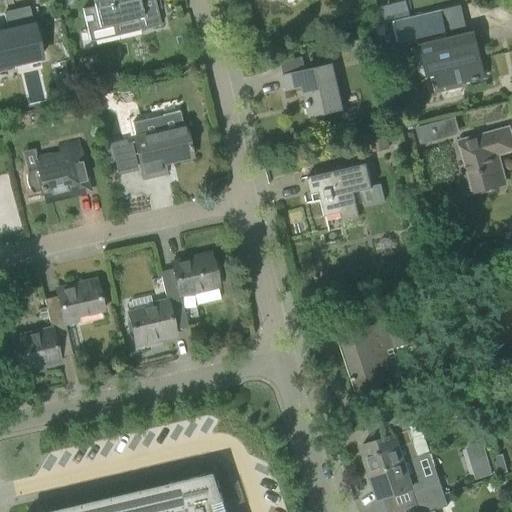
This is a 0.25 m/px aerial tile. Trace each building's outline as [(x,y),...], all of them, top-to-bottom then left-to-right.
[(91,0),(93,7),(82,9),(89,42),(127,33),(140,30),(160,25),(154,0),(91,0)] [(405,1),(371,9),(375,26),(394,22),(409,18),(405,1)] [(0,67),(12,64),(14,64),(15,65),(39,59),(38,58),(39,58),(40,58),(28,8),(3,14),(7,31),(0,32),(0,67)] [(409,18),(394,22),(399,42),(445,31),(444,27),(440,10),(409,18)] [(446,37),(417,44),(425,77),(437,74),(436,72),(457,67),(461,83),(465,82),(484,77),(479,55),(486,53),(481,33),(480,32),(475,33),(474,30),(446,37)] [(332,64),(302,72),(283,76),(286,90),(301,86),(308,116),(343,108),(332,64)] [(100,76),(87,79),(90,93),(103,90),(100,76)] [(72,86),(59,89),(60,94),(60,95),(65,94),(66,98),(77,95),(75,87),(75,85),(74,85),(72,86)] [(183,125),(182,126),(179,112),(131,123),(135,137),(133,137),(143,179),(165,174),(163,164),(191,157),(189,150),(191,150),(190,146),(188,146),(183,125)] [(414,124),(418,143),(459,134),(455,115),(414,124)] [(511,144),(508,128),(488,133),(459,142),(467,173),(459,176),(456,181),(461,195),(472,192),(504,183),(496,154),(511,149),(511,144)] [(26,175),(26,179),(26,182),(27,185),(27,187),(29,190),(31,193),(42,190),(44,196),(62,191),(63,195),(87,189),(86,186),(81,163),(76,142),(61,145),(63,153),(35,160),(37,169),(26,172),(26,175)] [(365,163),(332,171),(306,177),(312,202),(320,201),(324,216),(340,212),(342,220),(358,216),(353,192),(371,188),(365,163)] [(159,272),(166,301),(179,297),(179,296),(193,293),(196,305),(220,299),(217,287),(209,253),(171,262),(173,269),(159,272)] [(43,299),(50,328),(64,324),(63,319),(102,310),(95,280),(55,289),(57,296),(43,299)] [(187,327),(179,297),(166,301),(167,305),(128,314),(135,345),(174,336),(173,331),(187,327)] [(347,335),(341,337),(345,349),(354,376),(350,377),(351,380),(353,379),(357,391),(376,384),(388,380),(399,377),(391,350),(393,349),(415,342),(407,315),(384,323),(366,329),(347,335)] [(71,355),(64,324),(50,328),(50,329),(11,338),(19,372),(58,363),(57,358),(71,355)] [(83,351),(73,353),(77,368),(86,365),(83,351)] [(416,457),(411,443),(407,431),(361,446),(369,472),(402,461),(416,457)] [(407,476),(402,461),(369,472),(378,498),(420,484),(416,473),(407,476)] [(217,511),(216,503),(223,502),(213,472),(169,483),(170,490),(159,493),(158,488),(140,492),(141,497),(130,499),(129,495),(111,499),(112,504),(101,506),(99,502),(55,511),(217,511)] [(411,492),(415,503),(443,494),(439,483),(411,492)] [(447,507),(443,494),(415,503),(418,511),(433,511),(434,511),(447,507)]
